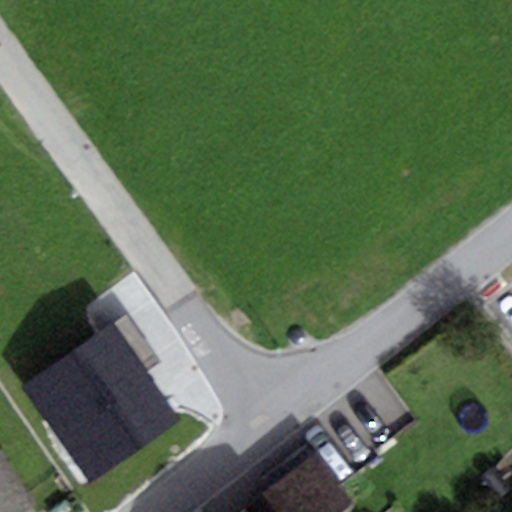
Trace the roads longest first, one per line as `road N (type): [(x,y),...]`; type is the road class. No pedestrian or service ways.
road 1 (residential): [(0,53),(276,434)]
road 2 (residential): [(276,434),(511,244)]
road 3 (residential): [(169,511),(276,434)]
